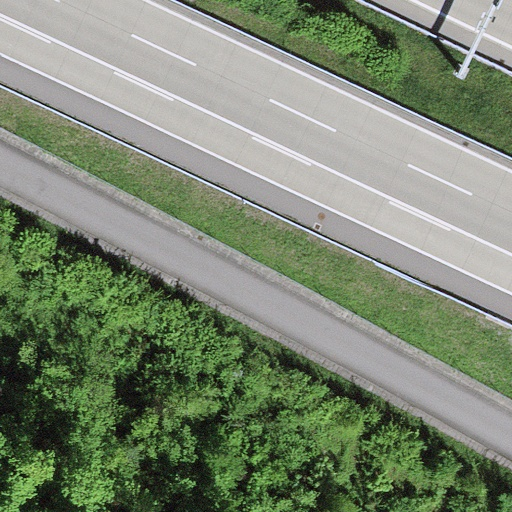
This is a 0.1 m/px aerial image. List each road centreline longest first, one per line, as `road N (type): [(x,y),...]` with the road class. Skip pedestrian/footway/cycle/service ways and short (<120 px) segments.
road 1 (unclassified): [(511,438),(0,169)]
road 2 (motorway): [(0,6),(330,131)]
road 3 (motorway): [(49,0),(330,131)]
road 4 (motorway): [(330,131),(511,216)]
